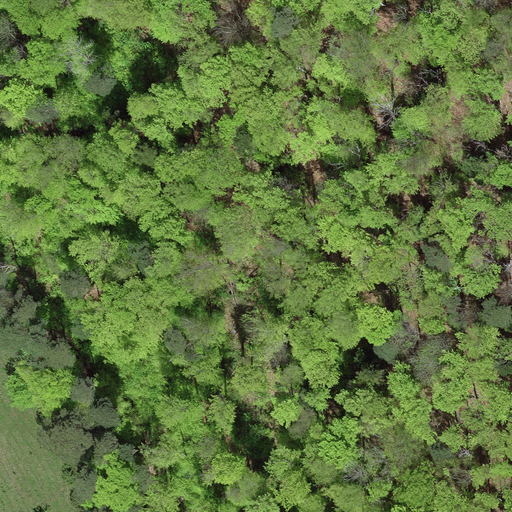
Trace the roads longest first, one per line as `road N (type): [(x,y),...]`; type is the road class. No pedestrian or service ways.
road 1 (track): [(442,511),(249,0)]
road 2 (track): [(201,511),(53,295),(0,194)]
